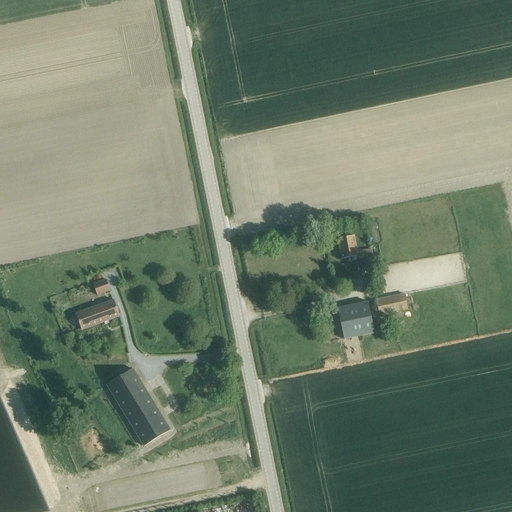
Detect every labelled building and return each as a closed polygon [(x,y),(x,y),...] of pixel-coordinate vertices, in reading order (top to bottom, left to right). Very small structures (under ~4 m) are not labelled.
[(353,237),(337,240),(341,260),(355,257),(355,260),(355,261),(372,257),(371,249),(356,252),(353,237)] [(97,296),(110,291),(105,280),(92,285),(97,296)] [(376,300),(379,316),(408,310),(404,294),(376,300)] [(81,330),(119,316),(113,300),(75,314),(81,330)] [(344,340),(374,334),(368,302),(338,309),(344,340)] [(143,447),(170,431),(133,370),(106,386),(143,447)] [(95,445),(88,448),(98,466),(115,457),(100,430),(90,436),(95,445)]
